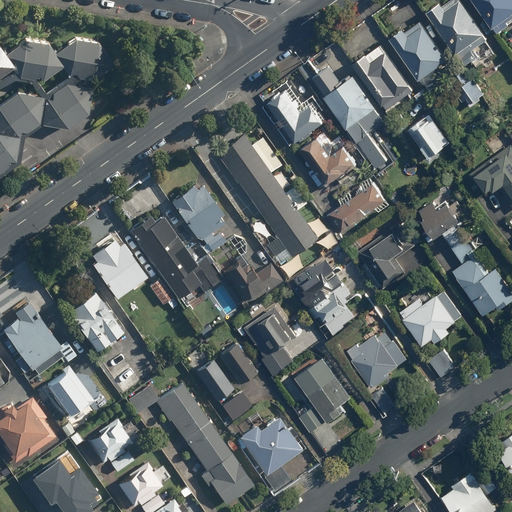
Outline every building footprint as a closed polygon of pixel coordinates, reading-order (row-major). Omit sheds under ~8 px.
[(477,45),(489,37),(463,0),(451,0),(446,4),(444,0),(431,9),(460,51),(463,49),(471,61),(482,53),(477,45)] [(511,0),(478,0),(501,31),(511,22),(511,18),(511,19),(511,18),(511,0)] [(395,35),(431,88),(445,79),(440,72),(445,69),(441,63),(449,57),(424,20),(410,30),(407,26),(395,35)] [(0,80),(15,70),(22,78),(43,82),(63,69),(70,77),(84,80),(82,87),(68,84),(55,94),(54,100),(20,93),(0,107),(0,174),(21,160),(26,134),(43,121),(70,125),(90,110),(95,78),(115,61),(102,38),(77,34),(57,49),(51,38),(27,35),(8,50),(0,40),(0,80)] [(385,42),(358,61),(390,107),(417,89),(385,42)] [(331,66),(315,77),(382,171),(397,160),(375,129),(388,119),(355,72),(342,82),(331,66)] [(482,89),(466,71),(458,77),(464,84),(457,90),(464,99),(468,96),(473,102),(479,96),(477,93),(482,89)] [(280,94),(266,104),(295,142),(327,118),(320,110),(326,105),(316,92),(304,101),(288,79),(276,89),(280,94)] [(426,157),(433,167),(450,154),(444,146),(453,140),(432,111),(412,126),(432,153),(426,157)] [(303,145),(330,182),(358,161),(341,138),(331,146),(321,132),(303,145)] [(268,242),(282,262),(329,229),(320,216),(309,223),(298,208),(309,200),(298,184),(287,192),(271,170),(282,162),(264,136),(253,143),(248,136),(222,153),(279,235),(268,242)] [(511,142),(471,171),(486,192),(495,186),(497,188),(507,181),(511,188),(511,142)] [(338,194),(320,206),(326,215),(330,212),(343,230),(390,196),(375,174),(360,185),(363,189),(356,194),(352,188),(340,197),(338,194)] [(219,226),(224,209),(205,182),(198,187),(196,184),(173,199),(208,251),(227,237),(222,229),(216,234),(213,230),(219,226)] [(434,200),(422,209),(439,235),(463,219),(449,197),(438,205),(434,200)] [(153,212),(132,227),(178,295),(200,280),(206,290),(223,278),(207,254),(197,261),(186,244),(194,238),(176,212),(169,217),(167,214),(158,220),(153,212)] [(400,220),(360,250),(387,286),(408,271),(396,255),(416,240),(400,220)] [(98,257),(94,259),(118,295),(148,274),(120,233),(94,251),(98,257)] [(479,253),(456,268),(486,313),(498,305),(500,308),(511,300),(511,286),(499,267),(492,272),(479,253)] [(244,255),(224,269),(246,300),(264,287),(268,292),(285,280),(272,262),(257,273),(244,255)] [(323,257),(297,277),(308,292),(303,296),(319,317),(323,314),(337,332),(347,325),(345,323),(357,314),(346,299),(356,292),(340,271),(332,277),(329,273),(332,270),(323,257)] [(151,285),(163,302),(168,298),(174,307),(181,302),(163,276),(151,285)] [(203,295),(197,287),(184,296),(189,304),(203,295)] [(419,296),(400,311),(426,345),(437,336),(440,341),(452,332),(448,327),(466,314),(445,287),(425,303),(419,296)] [(98,289),(71,307),(97,346),(125,328),(98,289)] [(67,360),(77,353),(67,339),(62,343),(31,301),(16,312),(18,316),(4,327),(38,373),(63,354),(67,360)] [(299,334),(277,302),(239,328),(245,335),(252,330),(268,354),(264,356),(276,373),(297,359),(286,343),(299,334)] [(390,370),(410,355),(397,338),(387,345),(376,331),(350,350),(376,384),(392,373),(390,370)] [(239,337),(221,350),(242,380),(260,367),(239,337)] [(459,362),(447,347),(431,359),(444,375),(459,362)] [(214,354),(196,366),(217,396),(235,384),(214,354)] [(354,394),(324,355),(298,375),(332,419),(344,409),(340,404),(354,394)] [(66,370),(50,382),(74,413),(95,398),(68,363),(64,367),(66,370)] [(130,363),(113,375),(125,392),(142,380),(130,363)] [(204,470),(226,501),(255,480),(183,381),(163,396),(152,381),(129,398),(139,412),(157,400),(207,468),(204,470)] [(385,387),(376,394),(387,409),(397,402),(385,387)] [(253,405),(242,390),(223,403),(234,418),(253,405)] [(29,454),(57,436),(44,417),(48,414),(34,393),(17,404),(14,399),(0,408),(0,427),(17,454),(25,448),(29,454)] [(314,405),(302,413),(313,429),(325,420),(314,405)] [(244,436),(238,440),(243,447),(248,443),(277,487),(292,476),(283,462),(303,448),(280,414),(261,426),(258,421),(241,432),(244,436)] [(117,415),(87,436),(104,460),(110,456),(118,468),(134,457),(128,448),(136,442),(117,415)] [(508,445),(501,450),(511,464),(511,432),(504,439),(508,445)] [(56,459),(30,475),(46,501),(52,497),(61,511),(82,511),(106,497),(86,466),(68,477),(56,459)] [(165,483),(149,459),(118,480),(134,503),(139,499),(147,511),(184,511),(174,497),(167,502),(160,491),(158,493),(155,489),(165,483)] [(490,491),(497,486),(486,471),(479,476),(474,469),(455,482),(457,485),(445,494),(458,511),(498,511),(503,509),(490,491)] [(422,511),(413,499),(396,511),(422,511)]
